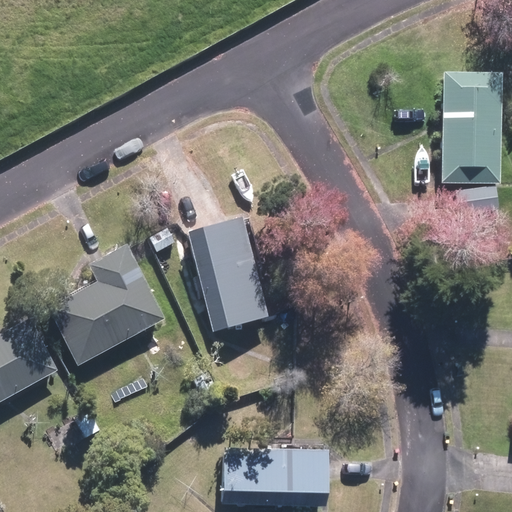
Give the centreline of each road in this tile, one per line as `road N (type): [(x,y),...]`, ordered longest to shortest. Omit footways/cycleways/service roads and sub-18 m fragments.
road 1 (residential): [(264,50),(346,208),(408,374),(426,475),(420,511)]
road 2 (residential): [(0,196),(264,50)]
